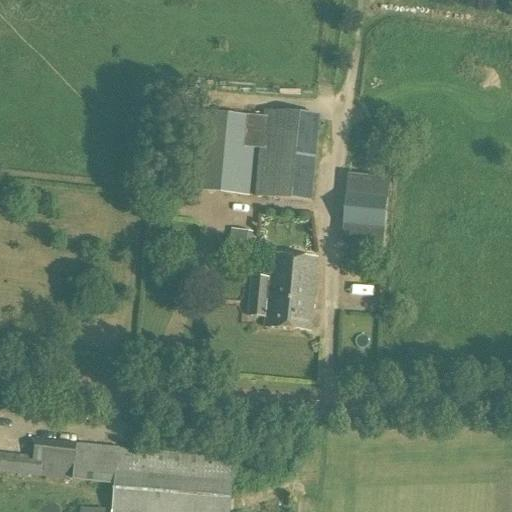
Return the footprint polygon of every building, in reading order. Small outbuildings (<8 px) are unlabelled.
[(311,203),(319,117),(264,111),(263,118),(199,112),(191,191),(248,196),(253,149),(259,150),(255,198),(311,203)] [(162,143),(161,160),(179,161),(181,145),(162,143)] [(380,249),(385,199),(347,195),(342,245),(380,249)] [(248,257),(252,233),(231,229),(227,253),(248,257)] [(265,329),(310,333),(316,260),(271,256),(269,279),(251,277),(247,318),(266,319),(265,329)] [(228,511),(233,459),(118,450),(119,449),(35,439),(33,457),(0,454),(0,472),(72,482),(114,485),(111,511),(228,511)]
